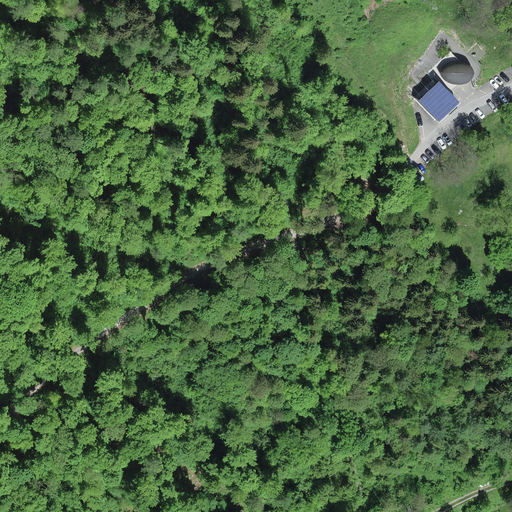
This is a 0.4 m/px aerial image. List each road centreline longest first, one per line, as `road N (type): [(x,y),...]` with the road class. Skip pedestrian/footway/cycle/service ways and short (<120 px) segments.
road 1 (track): [(371,198),(172,285),(67,359),(0,432)]
road 2 (unclassified): [(511,87),(453,118),(371,198)]
